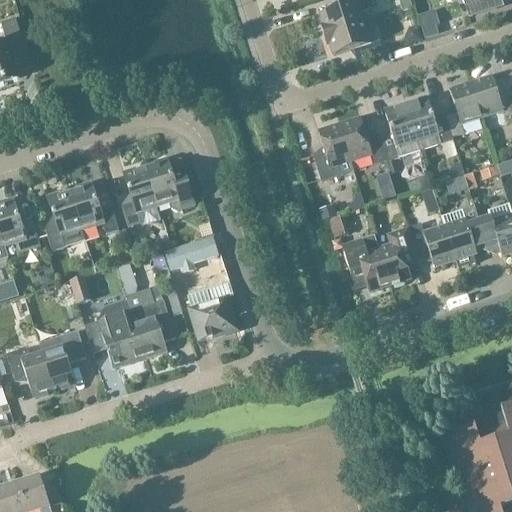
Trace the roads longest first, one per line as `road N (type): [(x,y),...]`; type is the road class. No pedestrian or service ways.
road 1 (residential): [(275,347),(260,329),(192,128),(148,116),(0,163)]
road 2 (residential): [(511,33),(301,99),(275,87),(247,0)]
road 3 (residential): [(0,460),(23,437),(257,364),(275,347)]
road 4 (residential): [(511,300),(305,364),(275,347)]
